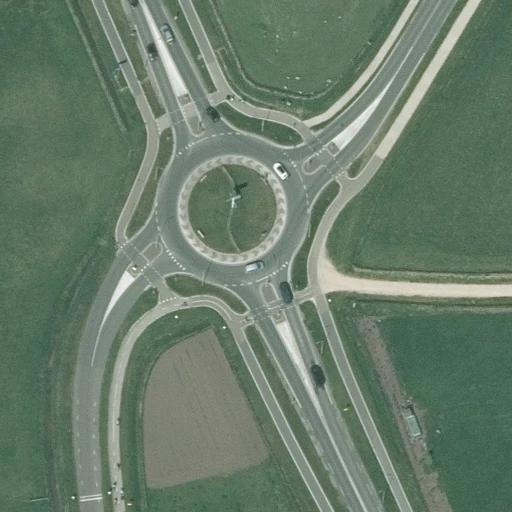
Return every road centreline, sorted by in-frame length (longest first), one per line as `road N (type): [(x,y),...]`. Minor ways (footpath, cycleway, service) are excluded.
road 1 (secondary): [(362,511),(288,344)]
road 2 (secondary): [(243,146),(205,114),(138,0)]
road 3 (secondary): [(136,0),(174,118),(179,170)]
road 4 (tertiary): [(298,219),(321,180),(365,134),(393,79)]
road 5 (tertiary): [(92,511),(83,448),(93,351)]
road 6 (tertiary): [(165,217),(117,271),(93,351)]
road 7 (tertiary): [(393,79),(315,148),(273,160)]
road 8 (tertiary): [(93,351),(104,324),(149,274),(186,260)]
